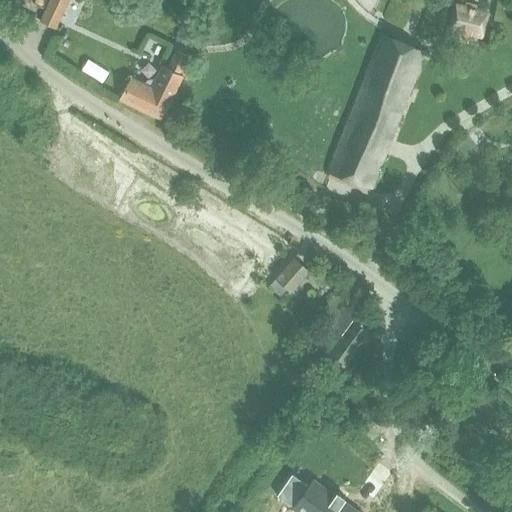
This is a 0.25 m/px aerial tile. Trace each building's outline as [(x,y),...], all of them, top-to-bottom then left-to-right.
[(55,27),(67,0),(49,0),(40,20),(55,27)] [(487,11),(456,3),(450,28),(481,36),(487,11)] [(372,186),(425,50),(384,32),(329,172),(372,186)] [(159,70),(155,79),(150,78),(146,80),(144,83),(131,77),(121,100),(162,120),(175,96),(174,95),(183,75),(180,74),(188,56),(176,50),(165,73),(159,70)] [(323,192),(317,207),(358,222),(364,207),(323,192)] [(309,270),(294,257),(275,278),(269,285),(281,297),(285,293),(287,294),(309,270)] [(344,365),(369,331),(355,321),(357,318),(344,308),(325,335),(330,339),(322,349),(344,365)] [(279,478),(260,505),(269,511),(312,511),(317,505),(279,478)]
